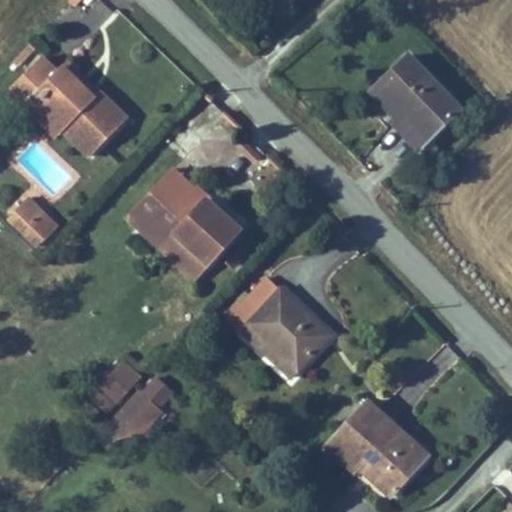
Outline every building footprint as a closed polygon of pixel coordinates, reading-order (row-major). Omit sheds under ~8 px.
[(40,61),(56,77),(63,70),(96,101),(124,126),(159,89),(132,63),(126,69),(93,38),(89,42),(72,26),(40,61)] [(99,32),(93,38),(126,69),(132,63),(99,32)] [(25,71),(40,53),(29,43),(14,62),(25,71)] [(401,62),(366,96),(389,120),(395,114),(421,141),(451,112),(401,62)] [(63,70),(56,77),(89,108),(96,101),(63,70)] [(175,170),(160,187),(193,215),(208,198),(175,170)] [(208,265),(241,228),(215,205),(208,198),(193,215),(160,187),(129,222),(150,243),(164,228),(208,265)] [(28,195),(15,209),(49,239),(61,225),(28,195)] [(15,209),(9,215),(43,246),(49,239),(15,209)] [(164,228),(150,243),(192,281),(208,265),(164,228)] [(265,289),(232,322),(291,378),(323,344),(294,317),(265,289)] [(151,336),(129,360),(145,375),(167,351),(151,336)] [(123,360),(88,399),(108,418),(144,379),(123,360)] [(105,426),(128,448),(178,397),(155,375),(105,426)] [(368,403),(331,443),(358,465),(362,461),(368,453),(402,482),(427,454),(368,403)] [(331,443),(324,450),(351,473),(358,465),(331,443)] [(368,453),(362,461),(395,490),(402,482),(368,453)]
